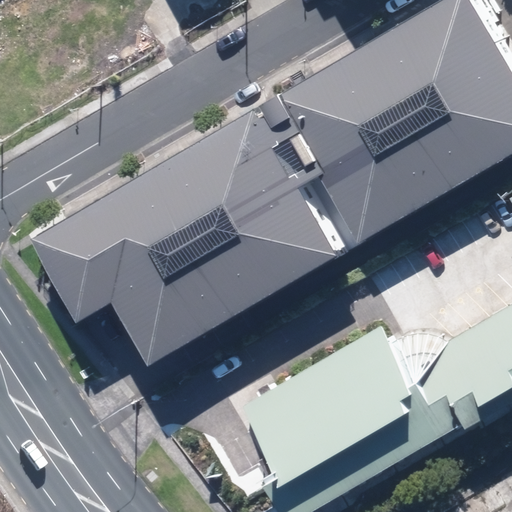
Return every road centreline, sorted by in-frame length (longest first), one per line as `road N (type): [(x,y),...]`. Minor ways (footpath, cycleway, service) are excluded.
road 1 (residential): [(0,201),(354,0)]
road 2 (primary): [(0,359),(105,511)]
